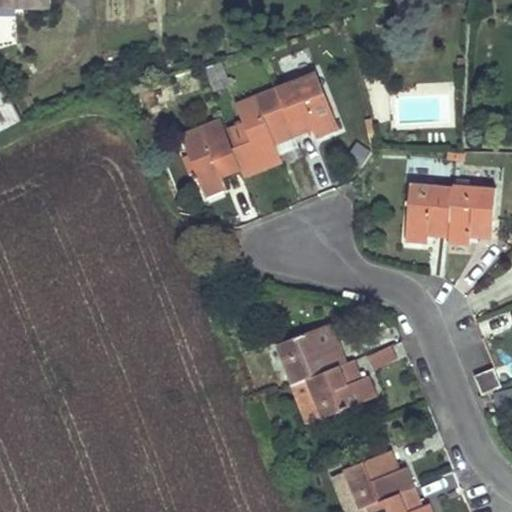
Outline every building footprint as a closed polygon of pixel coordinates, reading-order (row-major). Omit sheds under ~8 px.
[(0,0),(0,52),(19,52),(18,4),(50,3),(50,0),(0,0)] [(278,90),(296,135),(314,127),(318,137),(339,128),(316,74),(278,90)] [(3,83),(0,84),(0,131),(22,119),(3,83)] [(233,146),(243,170),(245,176),(282,160),(275,143),(296,135),(278,90),(277,86),(236,103),(244,122),(228,128),(235,145),(233,146)] [(223,178),(243,170),(233,146),(221,118),(181,134),(207,196),(227,188),(223,178)] [(456,152),(456,160),(466,161),(466,153),(462,153),(456,152)] [(449,236),(453,186),(412,183),(407,241),(428,242),(428,234),(449,236)] [(454,183),(453,186),(449,236),(448,242),(470,244),(470,236),(493,238),(497,187),(454,183)] [(307,378),(342,365),(334,345),(341,343),(332,321),(277,343),(293,384),(307,378)] [(374,370),(398,362),(392,346),(368,354),(374,370)] [(356,359),(342,365),(307,378),(323,418),(379,396),(371,374),(363,377),(356,359)] [(496,368),(477,375),(485,394),(504,386),(496,368)] [(501,407),(511,404),(511,390),(498,394),(501,407)] [(362,509),(368,506),(416,487),(408,466),(400,469),(393,449),(345,468),(362,509)] [(424,506),(416,487),(368,506),(370,511),(433,511),(430,503),(424,506)]
